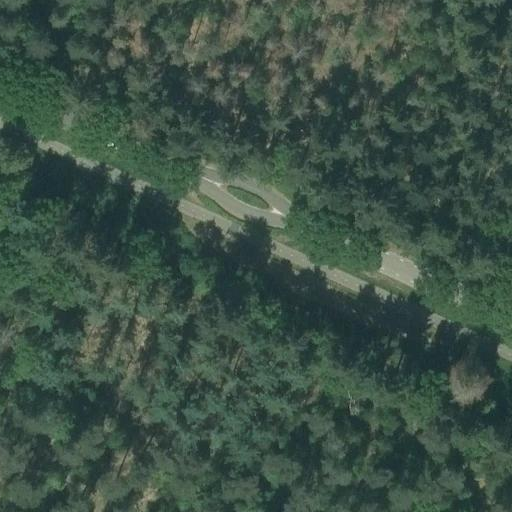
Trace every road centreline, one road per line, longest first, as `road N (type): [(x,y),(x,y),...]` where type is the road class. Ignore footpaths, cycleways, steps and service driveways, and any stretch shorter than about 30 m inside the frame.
road 1 (tertiary): [(511,320),(303,225)]
road 2 (tertiary): [(186,172),(0,86)]
road 3 (tertiary): [(186,172),(250,218),(303,225)]
road 4 (tertiary): [(303,225),(242,181),(186,172)]
